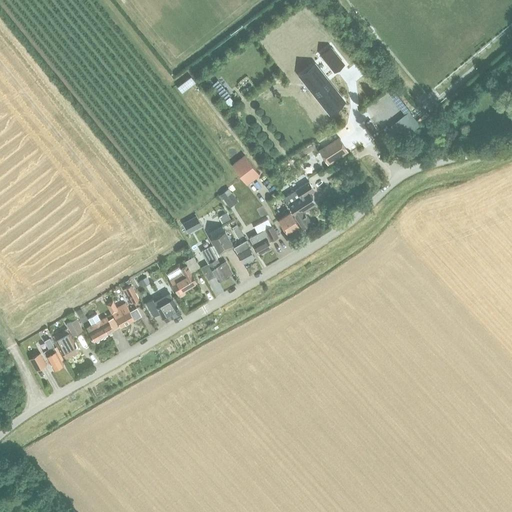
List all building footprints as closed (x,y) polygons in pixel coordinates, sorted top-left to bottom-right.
[(344,64),(331,47),(321,55),(334,71),(344,64)] [(308,72),(303,76),(324,103),(323,104),(329,112),(337,106),(336,105),(342,100),(322,76),(323,75),(315,64),(307,70),(308,72)] [(193,75),(180,85),(185,92),(199,82),(193,75)] [(226,98),(233,92),(221,78),(214,84),(226,98)] [(406,112),(392,128),(403,138),(417,121),(406,112)] [(328,164),(348,151),(339,137),(319,150),(328,164)] [(232,164),(247,184),(260,175),(245,155),(232,164)] [(315,190),(309,181),(284,197),(303,228),(311,223),(303,211),(316,203),(310,193),(315,190)] [(233,206),(240,199),(233,191),(225,197),(233,206)] [(282,217),(278,219),(281,224),(287,233),(299,225),(290,211),(282,217)] [(227,212),(219,217),(222,223),(230,219),(227,212)] [(189,228),(200,223),(197,214),(185,219),(189,228)] [(244,217),(237,221),(241,228),(248,224),(244,217)] [(233,225),(235,228),(234,228),(239,237),(244,234),(237,223),(233,225)] [(265,229),(271,241),(278,237),(272,225),(265,229)] [(224,228),(211,236),(212,237),(219,251),(228,246),(229,248),(234,246),(224,228)] [(249,237),(253,246),(258,254),(272,247),(263,230),(249,237)] [(238,254),(242,263),(254,256),(250,248),(251,247),(248,241),(235,249),(238,254)] [(211,246),(201,251),(208,263),(202,266),(205,273),(208,280),(216,276),(218,281),(232,273),(225,261),(220,264),(217,258),(211,246)] [(190,258),(193,270),(201,268),(198,256),(190,258)] [(170,279),(180,297),(185,293),(184,290),(191,285),(190,283),(195,280),(187,265),(181,268),(183,272),(170,279)] [(146,275),(139,280),(143,286),(150,281),(146,275)] [(220,284),(213,288),(217,295),(224,291),(220,284)] [(128,293),(133,302),(139,299),(131,285),(124,289),(126,294),(128,293)] [(153,299),(145,303),(154,317),(161,313),(166,322),(182,313),(169,292),(154,301),(153,299)] [(113,301),(107,304),(112,313),(113,313),(121,327),(141,315),(136,308),(130,312),(130,311),(125,302),(117,307),(113,301)] [(82,307),(77,310),(80,317),(85,315),(82,307)] [(89,318),(92,324),(86,328),(94,342),(114,330),(106,316),(101,320),(97,313),(89,318)] [(72,334),(73,335),(83,330),(77,318),(67,323),(72,334)] [(67,328),(53,335),(66,359),(80,351),(67,328)] [(42,346),(44,351),(54,369),(64,364),(50,338),(45,341),(47,344),(42,346)] [(40,353),(29,359),(36,371),(47,365),(40,353)]
